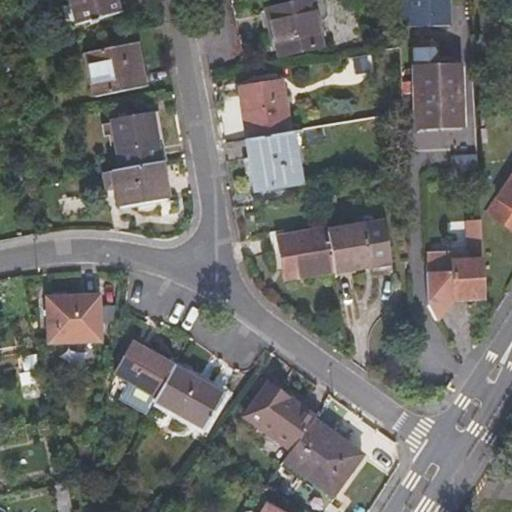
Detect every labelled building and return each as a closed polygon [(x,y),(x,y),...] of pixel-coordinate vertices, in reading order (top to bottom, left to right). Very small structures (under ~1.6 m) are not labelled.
[(115,0),(73,0),(79,25),(120,15),(115,0)] [(451,0),(406,0),(408,24),(452,23),(451,0)] [(312,1),(270,10),(279,57),(323,49),(312,1)] [(491,13),(477,14),(478,40),(492,39),(491,13)] [(150,88),(142,44),(89,53),(98,99),(150,88)] [(428,52),(412,52),(413,85),(402,85),(402,97),(414,97),(415,133),(431,132),(428,52)] [(460,71),(441,72),(432,52),(428,52),(431,132),(462,131),(460,71)] [(17,92),(13,75),(0,77),(0,80),(3,95),(17,92)] [(248,140),(291,133),(282,82),(241,88),(248,140)] [(403,115),(402,102),(394,102),(395,115),(403,115)] [(121,170),(161,164),(152,113),(112,120),(121,170)] [(291,133),(248,140),(258,192),(300,185),(291,133)] [(161,164),(121,170),(111,172),(118,209),(139,205),(140,211),(168,207),(161,164)] [(511,186),(491,219),(491,226),(511,239),(511,186)] [(327,232),(333,273),(391,264),(384,224),(327,232)] [(482,265),(480,225),(467,225),(468,258),(469,266),(452,266),(452,276),(425,278),(425,288),(425,304),(427,312),(432,324),(433,326),(453,303),(480,302),(478,265),(482,265)] [(333,273),(327,232),(326,230),(276,236),(283,281),(333,273)] [(425,278),(452,276),(452,266),(469,266),(468,258),(424,261),(425,278)] [(97,301),(46,301),(46,345),(97,344),(97,301)] [(192,341),(181,364),(223,385),(234,363),(192,341)] [(155,399),(171,370),(130,346),(114,376),(155,399)] [(155,399),(151,406),(201,434),(221,398),(171,370),(155,399)] [(289,449),(309,421),(312,417),(273,389),(250,421),(289,449)] [(289,449),(280,460),(331,496),(359,455),(309,421),(289,449)] [(377,430),(367,451),(392,461),(401,440),(377,430)] [(281,511),(265,502),(258,511),(281,511)]
